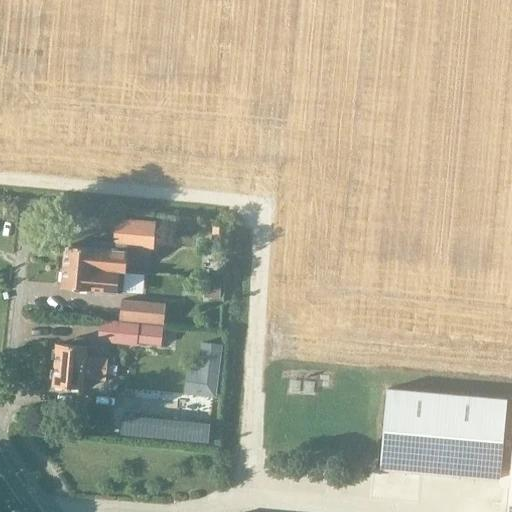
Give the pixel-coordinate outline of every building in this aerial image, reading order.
[(115,220),(113,244),(128,245),(153,248),(155,224),(115,220)] [(213,241),(213,225),(198,224),(197,240),(213,241)] [(215,228),(214,245),(224,246),(225,229),(215,228)] [(65,267),(126,273),(128,245),(113,244),(95,242),(95,248),(67,246),(65,267)] [(126,273),(65,267),(63,288),(91,291),(96,296),(102,297),(107,293),(124,294),(126,273)] [(203,298),(218,299),(220,284),(204,283),(203,298)] [(119,320),(162,324),(164,304),(121,300),(119,320)] [(136,343),(160,345),(161,327),(97,321),(95,341),(136,345),(136,343)] [(89,343),(86,340),(79,339),(75,342),(75,346),(58,344),(55,386),(87,390),(87,380),(108,381),(109,359),(89,358),(90,347),(89,347),(89,343)] [(186,370),(183,392),(214,396),(219,354),(200,352),(198,371),(186,370)] [(506,399),(386,389),(379,470),(499,481),(506,399)] [(161,410),(162,399),(120,395),(119,407),(161,410)] [(325,437),(327,411),(297,408),(294,434),(325,437)] [(120,434),(208,442),(210,425),(121,417),(120,434)]
